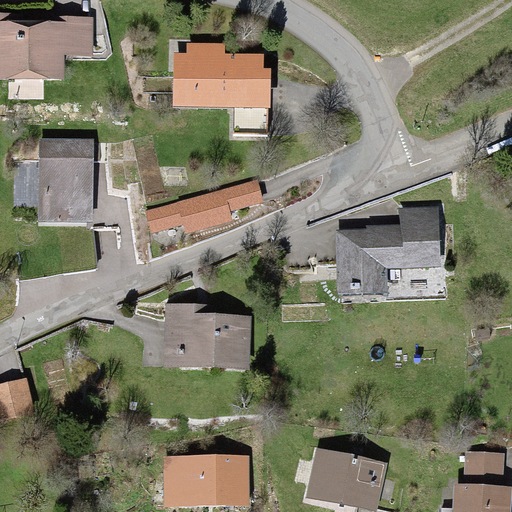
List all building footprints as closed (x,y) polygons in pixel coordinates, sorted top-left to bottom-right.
[(90,19),(0,20),(0,79),(60,79),(60,61),(91,60),(90,19)] [(176,57),(175,112),(269,112),(270,58),(228,57),(228,49),(188,48),(188,57),(176,57)] [(42,146),(38,223),(91,226),(96,149),(42,146)] [(224,198),(176,207),(182,238),(230,229),(224,198)] [(339,233),(339,301),(440,301),(441,216),(400,216),(400,233),(339,233)] [(167,309),(165,368),(249,370),(250,320),(202,319),(202,309),(167,309)] [(26,385),(0,389),(0,419),(31,414),(26,385)] [(384,465),(314,449),(304,496),(374,511),(384,465)] [(245,506),(248,456),(163,452),(160,502),(245,506)] [(455,482),(453,511),(509,511),(511,486),(500,485),(501,461),(469,458),(467,483),(455,482)]
